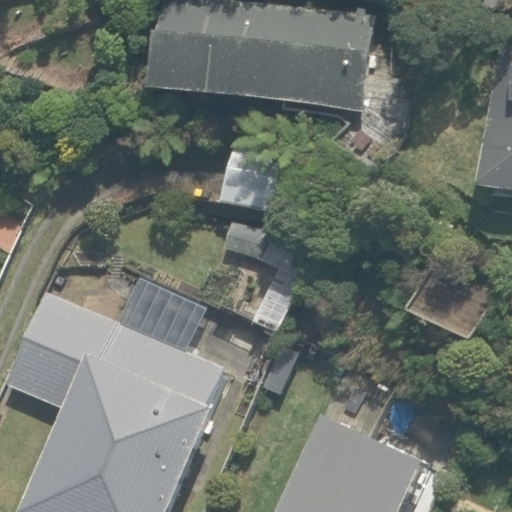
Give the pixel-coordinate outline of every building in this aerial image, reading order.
[(169,0),(160,96),(371,117),(381,19),(189,0),(169,0)] [(511,204),(511,70),(499,69),(484,201),(511,204)] [(224,207),(317,222),(328,147),(236,131),(224,207)] [(316,264),(282,219),(275,239),(236,223),(228,245),(267,260),(265,264),(284,272),(264,324),(286,333),(316,264)] [(31,511),(179,511),(222,413),(214,410),(231,372),(50,295),(10,387),(73,414),(31,511)] [(412,511),(433,468),(326,418),(282,511),(412,511)]
